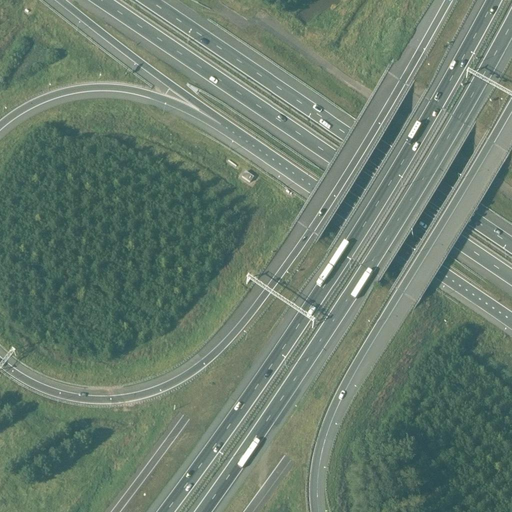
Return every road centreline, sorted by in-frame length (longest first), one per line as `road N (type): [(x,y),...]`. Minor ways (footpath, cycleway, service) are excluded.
road 1 (motorway): [(447,0),(310,231),(233,337),(206,360),(156,392),(95,400),(38,387),(0,363)]
road 2 (motorway): [(494,0),(345,254),(167,511)]
road 3 (motorway): [(204,511),(366,268),(511,21)]
road 4 (motorway): [(98,0),(511,277)]
road 5 (motorway): [(314,511),(317,452),(344,385),(511,102)]
road 6 (motorway): [(511,245),(145,0)]
road 7 (motorway): [(221,125),(511,321)]
road 8 (motorway): [(0,125),(49,96),(99,87),(155,96),(221,125)]
road 9 (motorway): [(59,0),(221,125)]
